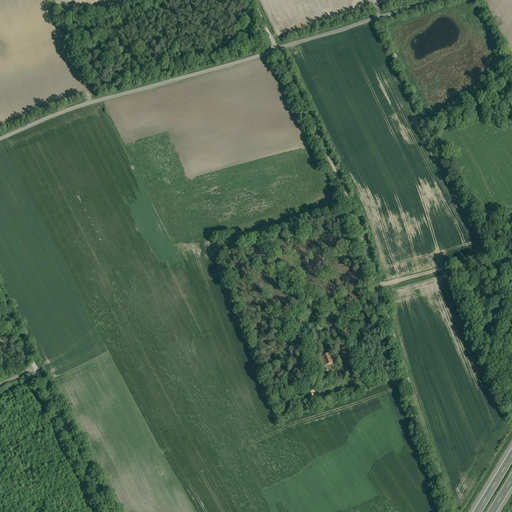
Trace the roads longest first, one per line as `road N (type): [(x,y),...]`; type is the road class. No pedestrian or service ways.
road 1 (track): [(451,503),(347,194),(254,0)]
road 2 (track): [(449,0),(101,101),(0,140)]
road 3 (residential): [(111,511),(0,296)]
road 4 (track): [(377,284),(511,249)]
road 5 (track): [(407,375),(292,406)]
